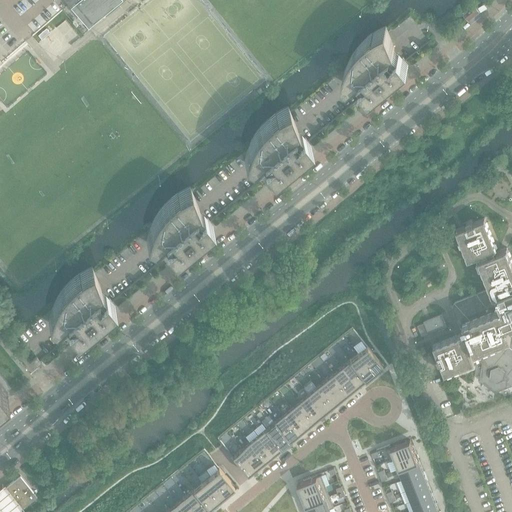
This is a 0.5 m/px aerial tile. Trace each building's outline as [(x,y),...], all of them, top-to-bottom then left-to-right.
[(66,0),(69,3),(71,1),(73,3),(72,4),(89,24),(112,5),(110,3),(112,0),(66,0)] [(468,20),(479,12),(474,5),(463,14),(468,20)] [(408,64),(399,53),(398,53),(394,48),(386,26),(381,29),(374,32),(368,37),(362,42),(357,48),(353,54),(349,60),(348,62),(346,67),(343,74),(342,82),(348,86),(357,78),(361,83),(360,84),(370,96),(392,78),(406,66),(408,64)] [(296,128),(290,113),(288,106),(282,109),(276,113),(270,117),(264,122),(259,128),(255,134),(251,140),(248,147),(245,155),(244,162),(250,166),(259,158),(263,164),(272,176),(310,144),(301,133),(300,134),(296,128)] [(202,214),(198,209),(199,208),(190,187),(185,189),(178,193),(172,197),(166,202),(161,208),(157,214),(153,221),(150,228),(147,235),(146,242),(152,246),(161,239),(165,244),(174,256),(212,225),(203,213),(202,214)] [(511,260),(507,247),(506,247),(496,251),(495,248),(496,248),(484,218),(473,222),(471,219),(466,221),(466,222),(467,225),(462,226),(458,228),(456,229),(468,259),(479,255),(480,258),(478,258),(479,259),(489,285),(490,287),(454,302),(452,307),(462,333),(455,336),(436,343),(433,345),(438,356),(435,357),(434,358),(437,363),(440,362),(444,373),(445,373),(469,363),(474,361),(474,360),(479,358),(479,359),(484,363),(482,371),(481,379),(495,390),(510,384),(511,384),(511,260)] [(104,294),(100,289),(101,288),(92,267),(87,269),(80,273),(74,277),(68,283),(63,288),(59,294),(55,301),(52,308),(50,315),(48,322),(54,326),(63,319),(67,324),(67,325),(76,336),(114,305),(105,293),(104,294)] [(446,326),(441,314),(424,321),(428,333),(446,326)] [(226,430),(217,437),(231,455),(240,448),(248,441),(257,434),(265,427),(274,420),(282,413),(290,407),(299,400),(307,393),(316,386),(324,379),(332,372),(341,365),(349,359),(357,352),(366,345),(352,327),(343,334),(335,341),(326,348),(318,355),(310,362),(301,368),(293,375),(284,382),(276,389),(268,396),(259,403),(251,410),(242,416),(234,423),(226,430)] [(366,345),(357,352),(373,371),(382,364),(366,345)] [(357,352),(349,359),(365,378),(373,371),(357,352)] [(36,356),(30,361),(35,367),(41,362),(39,360),(36,356)] [(349,359),(341,365),(356,384),(364,378),(365,378),(349,359)] [(341,365),(332,372),(348,391),(356,384),(341,365)] [(332,372),(324,379),(339,398),(348,391),(332,372)] [(324,379),(316,386),(331,405),(339,398),(324,379)] [(316,386),(307,393),(323,412),(331,405),(316,386)] [(307,393),(299,400),(314,419),(323,412),(307,393)] [(299,400),(290,407),(306,425),(314,419),(299,400)] [(290,407),(282,413),(297,432),(306,425),(290,407)] [(282,413),(274,420),(289,439),(297,432),(282,413)] [(274,420),(265,427),(281,446),(289,439),(274,420)] [(265,427),(257,434),(272,453),(281,446),(265,427)] [(257,434),(248,441),(264,460),(272,453),(257,434)] [(410,440),(386,450),(390,461),(393,460),(414,451),(410,440)] [(248,441),(240,448),(256,466),(264,460),(248,441)] [(161,511),(167,507),(176,500),(184,493),(193,487),(201,480),(209,473),(218,466),(204,448),(195,455),(187,462),(178,469),(170,476),(161,483),(153,489),(145,496),(136,503),(128,510),(125,511),(161,511)] [(240,448),(231,455),(247,474),(256,466),(240,448)] [(414,451),(393,460),(397,470),(399,469),(418,461),(414,451)] [(418,461),(399,469),(403,479),(422,472),(418,461)] [(218,466),(209,473),(225,492),(234,485),(218,466)] [(422,472),(403,479),(407,489),(426,482),(422,472)] [(209,473),(201,480),(216,499),(225,492),(209,473)] [(36,495),(20,475),(4,488),(21,508),(23,507),(36,495)] [(322,475),(298,484),(302,495),(326,486),(322,475)] [(201,480),(193,487),(208,506),(216,499),(201,480)] [(426,482),(407,489),(411,500),(430,492),(426,482)] [(0,511),(15,511),(21,508),(2,485),(0,486),(0,511)] [(326,486),(302,495),(304,500),(302,501),(304,505),(306,504),(306,505),(330,496),(326,486)] [(193,487),(184,493),(199,511),(208,506),(193,487)] [(430,492),(411,500),(415,510),(434,502),(430,492)] [(199,511),(184,493),(176,500),(185,511),(199,511)] [(330,496),(306,505),(308,511),(320,511),(330,508),(330,509),(334,507),(330,496)] [(185,511),(176,500),(167,507),(171,511),(185,511)] [(438,511),(434,502),(415,510),(415,511),(438,511)]
